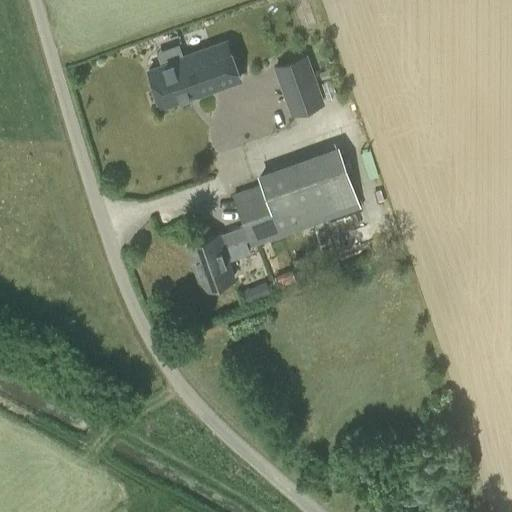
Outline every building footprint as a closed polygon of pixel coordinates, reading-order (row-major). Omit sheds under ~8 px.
[(239,79),(226,41),(185,55),(185,56),(148,69),(161,105),(198,92),(198,93),(239,79)] [(305,55),(275,66),(283,90),(314,79),(305,55)] [(314,79),(283,90),(292,113),(322,103),(314,79)] [(202,288),(234,277),(224,247),(250,238),(252,243),(281,233),(264,185),(235,195),(246,225),(219,234),(219,233),(187,244),(202,288)] [(260,297),(270,293),(265,282),(256,286),(260,297)]
